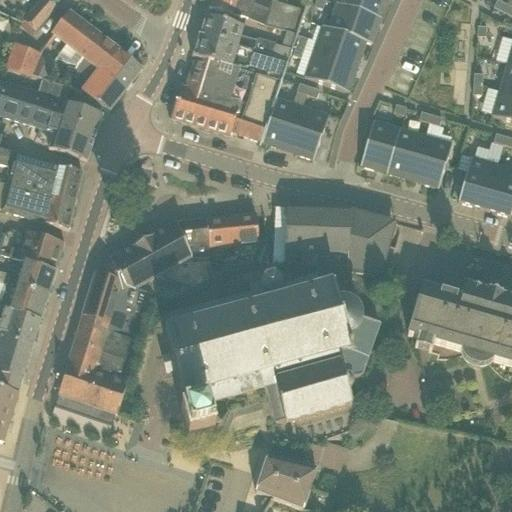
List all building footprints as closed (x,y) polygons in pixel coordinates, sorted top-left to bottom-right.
[(56,10),(45,0),(43,0),(24,21),(36,32),(56,10)] [(288,33),(297,36),(305,12),(271,2),(268,11),(254,6),(255,0),(210,0),(208,10),(233,15),(248,21),(264,26),(288,33)] [(322,11),(325,1),(322,0),(317,0),(314,9),(322,11)] [(380,20),(387,0),(338,0),(336,5),(380,20)] [(503,15),(507,7),(497,2),(493,10),(503,15)] [(371,46),(380,20),(336,5),(327,31),(366,44),(371,46)] [(511,19),(511,9),(507,7),(503,15),(511,19)] [(92,31),(70,15),(55,36),(67,46),(55,61),(77,67),(85,56),(102,69),(95,81),(86,94),(85,96),(108,114),(142,71),(91,32),(92,31)] [(200,38),(252,53),(254,42),(237,38),(239,30),(206,19),(201,37),(200,38)] [(485,40),(486,29),(477,28),(477,39),(485,40)] [(357,70),(366,44),(327,31),(322,29),(313,54),(357,70)] [(282,48),(291,51),(297,36),(288,33),(282,48)] [(198,36),(192,57),(257,76),(280,83),(291,51),(282,48),(274,46),(270,59),(252,53),(200,38),(201,37),(198,36)] [(307,41),(299,39),(295,48),(304,51),(307,41)] [(252,53),(270,59),(274,46),(274,45),(255,40),(254,42),(252,53)] [(43,57),(42,56),(14,45),(5,70),(34,79),(43,57)] [(300,61),(304,51),(295,48),(292,58),(300,61)] [(348,96),(357,70),(313,54),(304,80),(348,96)] [(185,90),(240,105),(248,107),(257,76),(192,57),(192,59),(195,60),(185,90)] [(511,95),(511,68),(507,67),(499,92),(511,95)] [(257,76),(248,107),(240,105),(231,134),(260,143),(275,101),(280,83),(257,76)] [(482,88),(482,77),(474,76),(473,87),(482,88)] [(86,164),(102,117),(67,106),(65,105),(69,90),(43,81),(38,95),(6,85),(0,103),(0,117),(54,134),(49,150),(86,164)] [(306,98),(309,90),(299,86),(296,95),(306,98)] [(481,98),(482,88),(473,87),(472,97),(481,98)] [(240,105),(185,90),(181,88),(169,121),(229,139),(231,134),(240,105)] [(306,98),(316,101),(319,93),(309,90),(306,98)] [(511,124),(511,95),(499,92),(492,119),(511,124)] [(287,154),(303,110),(275,101),(260,143),(258,148),(260,148),(261,145),(287,154)] [(393,115),(403,118),(406,110),(396,107),(393,115)] [(313,163),(329,119),(303,110),(287,154),(313,163)] [(429,126),(431,118),(421,115),(419,123),(429,126)] [(429,126),(439,129),(441,120),(431,118),(429,126)] [(386,176),(399,131),(373,124),(360,168),(386,176)] [(412,184),(425,139),(399,131),(386,176),(412,184)] [(503,148),(506,139),(496,136),(493,145),(503,148)] [(451,147),(425,139),(412,184),(438,191),(451,147)] [(503,148),(511,150),(511,141),(506,139),(503,148)] [(0,151),(0,166),(11,170),(7,188),(74,205),(82,175),(52,166),(0,151)] [(484,212),(497,168),(471,160),(457,204),(484,212)] [(511,220),(511,215),(511,171),(497,168),(484,212),(511,220)] [(68,233),(74,205),(7,188),(0,213),(39,223),(38,225),(68,233)] [(366,217),(350,212),(287,209),(284,256),(347,260),(351,260),(350,274),(381,280),(390,248),(394,232),(365,224),(366,217)] [(255,217),(206,222),(209,250),(210,250),(234,248),(236,266),(259,263),(265,244),(257,245),(255,217)] [(211,259),(210,250),(209,250),(206,222),(176,225),(109,262),(95,276),(150,296),(167,302),(189,290),(161,282),(161,277),(192,261),(192,260),(211,259)] [(56,272),(64,245),(28,234),(23,252),(14,250),(12,259),(26,263),(56,272)] [(48,298),(56,272),(26,263),(20,281),(20,282),(9,279),(10,276),(1,274),(0,277),(0,283),(8,286),(48,298)] [(95,276),(82,318),(109,327),(123,332),(128,319),(143,323),(150,296),(95,276)] [(379,327),(360,321),(359,317),(358,313),(356,310),(353,307),(349,305),(345,304),(341,303),(337,304),(333,289),(320,292),(316,279),(282,288),(282,285),(281,283),(279,280),(277,278),(275,277),(272,277),(269,277),(266,278),(264,280),(262,282),(262,285),(249,288),(251,296),(170,319),(173,332),(164,334),(170,359),(162,361),(166,376),(175,373),(181,398),(183,398),(187,412),(180,414),(187,441),(214,434),(206,406),(266,390),(275,425),(284,423),(284,424),(351,406),(348,393),(350,392),(351,390),(352,387),(352,385),(351,383),(360,380),(379,327)] [(6,312),(40,323),(48,298),(8,286),(2,306),(7,308),(6,312)] [(407,337),(459,353),(511,368),(511,300),(466,287),(462,300),(422,288),(407,337)] [(21,385),(33,348),(40,323),(6,312),(7,308),(2,306),(0,305),(0,320),(3,321),(0,331),(0,377),(0,378),(0,391),(16,397),(17,395),(18,395),(17,397),(18,397),(21,385)] [(106,378),(108,373),(122,373),(132,341),(107,332),(109,327),(82,318),(58,396),(117,416),(125,384),(106,378)] [(0,445),(2,446),(18,397),(17,397),(18,395),(17,395),(16,397),(0,391),(0,378),(0,377),(0,445)] [(106,441),(115,417),(104,412),(101,422),(57,405),(52,420),(106,441)] [(108,477),(114,461),(52,439),(46,455),(108,477)] [(303,462),(318,466),(322,452),(307,448),(303,462)] [(255,495),(298,511),(300,511),(314,473),(296,468),(284,465),(266,460),(255,495)]
